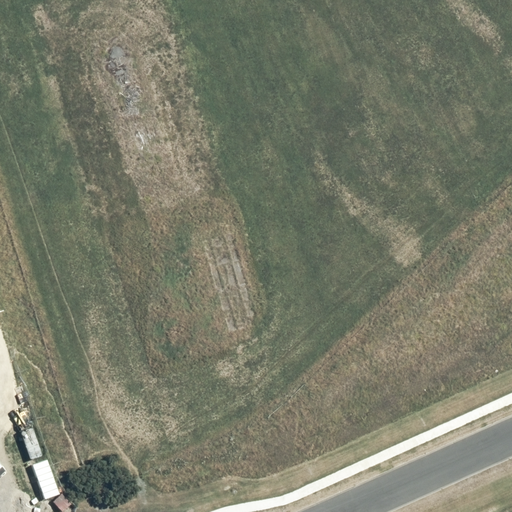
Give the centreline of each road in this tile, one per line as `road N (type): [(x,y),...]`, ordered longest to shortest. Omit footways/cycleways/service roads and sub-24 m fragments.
road 1 (residential): [(511,434),(334,511)]
road 2 (track): [(0,371),(43,511)]
